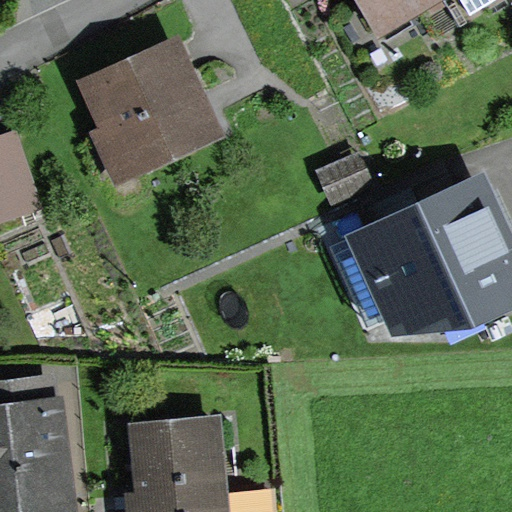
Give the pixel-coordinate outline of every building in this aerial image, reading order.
[(357,0),(377,31),(429,0),(357,0)] [(429,0),(444,0),(460,26),(503,0),(429,0)] [(90,87),(127,167),(210,129),(174,49),(90,87)] [(0,216),(35,205),(14,143),(0,147),(0,216)] [(511,297),(511,263),(477,187),(362,240),(397,317),(438,298),(444,312),(474,299),(480,313),(511,297)] [(0,506),(62,498),(51,415),(32,417),(28,387),(0,390),(0,506)] [(222,511),(214,422),(136,429),(143,507),(132,508),(132,511),(222,511)] [(265,511),(264,494),(224,497),(224,511),(265,511)]
